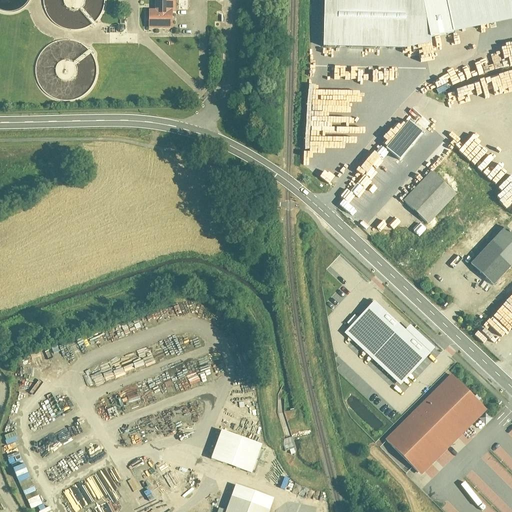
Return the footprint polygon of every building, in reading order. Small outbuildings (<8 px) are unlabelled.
[(0,0),(0,11),(5,13),(13,13),(21,10),(27,4),(28,0),(0,0)] [(42,0),(43,8),(47,18),(55,26),(66,31),(77,32),(87,29),(96,22),(101,16),(104,5),(103,0),(42,0)] [(141,25),(168,25),(168,7),(164,7),(163,0),(149,0),(149,5),(141,5),(141,25)] [(511,19),(511,0),(419,0),(428,37),(511,19)] [(46,45),(38,52),(32,68),(32,79),(37,89),(44,97),(59,104),(71,103),(81,99),(89,91),(96,77),(95,65),(91,55),(87,50),(79,43),(68,40),(57,40),(46,45)] [(414,87),(429,70),(425,67),(410,84),(414,87)] [(423,221),(452,192),(426,165),(397,196),(423,221)] [(487,285),(511,261),(511,224),(507,220),(464,262),(487,285)] [(403,383),(430,354),(374,302),(347,331),(403,383)] [(421,475),(485,412),(450,376),(386,440),(421,475)] [(252,472),(262,444),(222,429),(212,458),(252,472)] [(268,511),(274,498),(236,484),(225,511),(268,511)]
